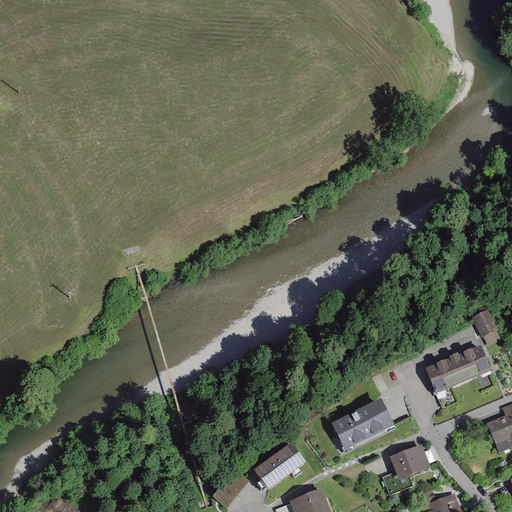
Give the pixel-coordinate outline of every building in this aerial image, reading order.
[(487,314),(474,321),(487,346),(501,339),(487,314)] [(499,374),(488,348),(429,372),(444,409),(459,402),(455,392),(499,374)] [(511,406),(507,409),(511,419),(492,427),(504,452),(511,448),(511,406)] [(381,408),(332,431),(344,456),(392,432),(381,408)] [(427,446),(396,459),(402,473),(387,479),(394,496),(416,487),(413,481),(437,472),(427,446)] [(309,468),(295,448),(253,478),(267,498),(309,468)] [(250,482),(236,472),(215,500),(229,511),(250,482)] [(436,490),(423,496),(429,511),(463,511),(456,496),(441,503),(436,490)] [(332,511),(326,496),(294,509),(295,511),(332,511)]
